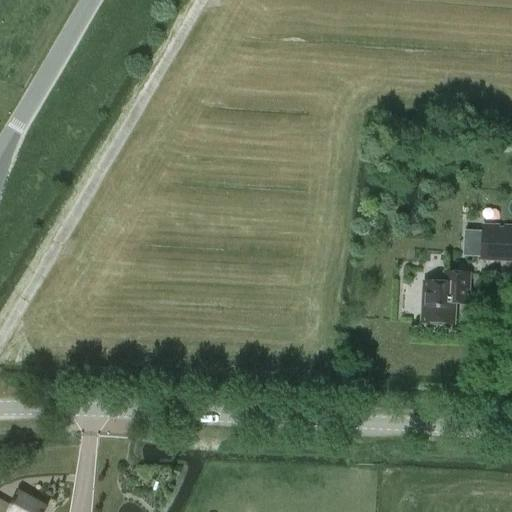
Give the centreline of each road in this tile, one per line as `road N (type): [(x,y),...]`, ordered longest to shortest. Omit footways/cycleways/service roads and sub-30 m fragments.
road 1 (unclassified): [(511,429),(0,408)]
road 2 (track): [(204,0),(0,344)]
road 3 (unclassified): [(0,155),(91,0)]
